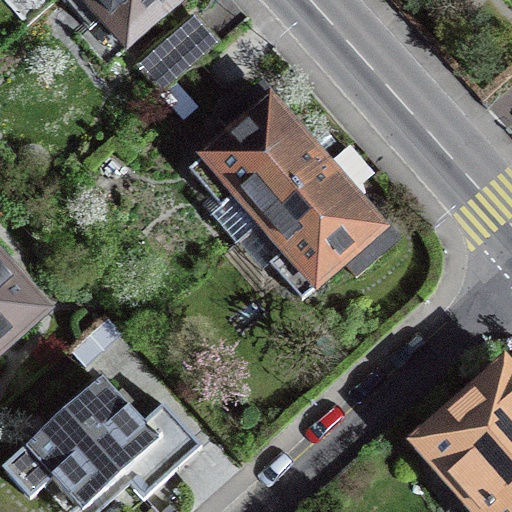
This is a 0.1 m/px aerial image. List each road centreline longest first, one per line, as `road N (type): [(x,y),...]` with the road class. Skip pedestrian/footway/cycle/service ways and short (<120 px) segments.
road 1 (residential): [(511,283),(259,511)]
road 2 (tertiary): [(511,224),(310,0)]
